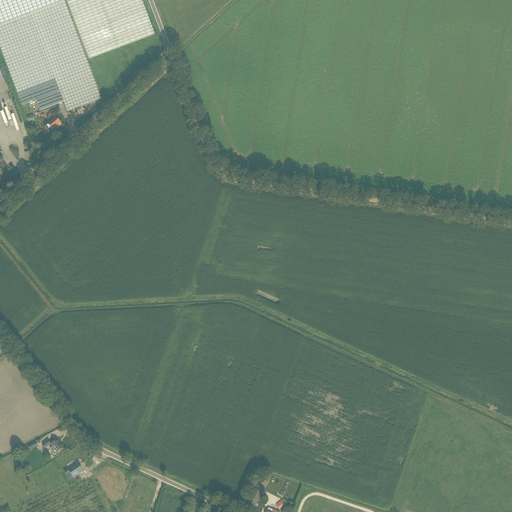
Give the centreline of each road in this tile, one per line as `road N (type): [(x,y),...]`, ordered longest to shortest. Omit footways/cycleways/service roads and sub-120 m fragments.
road 1 (track): [(168,51),(222,172),(511,222)]
road 2 (unclassified): [(229,511),(87,444),(0,337)]
road 3 (unclassified): [(0,202),(168,51),(149,0)]
